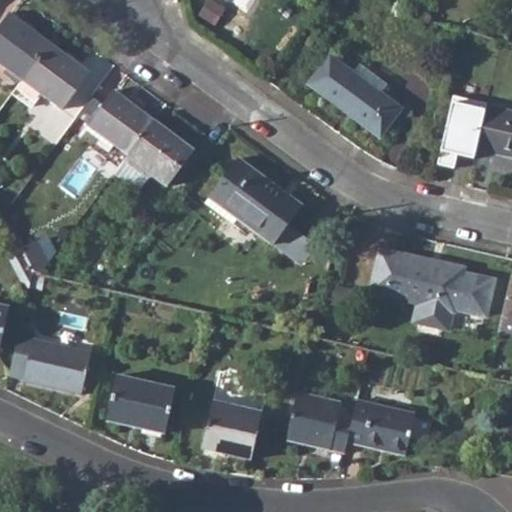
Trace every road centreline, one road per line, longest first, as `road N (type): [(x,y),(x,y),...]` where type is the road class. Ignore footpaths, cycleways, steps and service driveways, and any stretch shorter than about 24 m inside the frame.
road 1 (residential): [(0,414),(147,478),(295,506),(457,492),(482,511)]
road 2 (residential): [(122,15),(346,173),(400,198),(511,221)]
